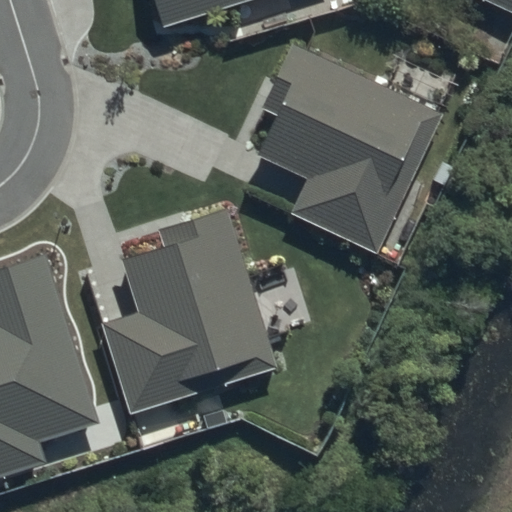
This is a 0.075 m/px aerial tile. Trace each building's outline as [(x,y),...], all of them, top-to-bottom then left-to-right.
[(261,0),(157,0),(168,30),(261,0)] [(511,0),(482,0),(511,14),(511,0)] [(446,121),(295,50),(247,152),(312,182),(295,217),(381,258),(446,121)] [(103,330),(132,420),(280,373),(229,214),(117,250),(139,318),(103,330)] [(0,466),(106,434),(51,257),(0,272),(0,466)]
